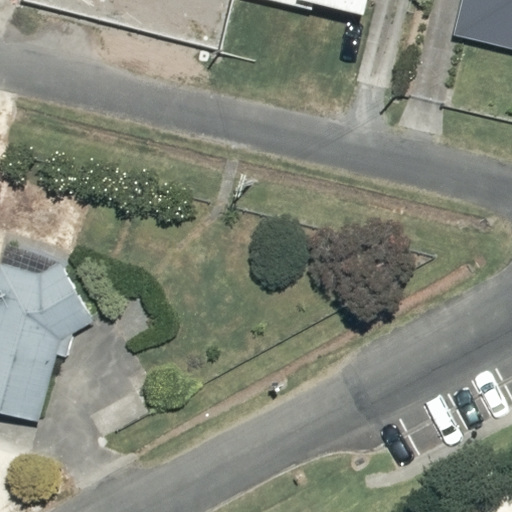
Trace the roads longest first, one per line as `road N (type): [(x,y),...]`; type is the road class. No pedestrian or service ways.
road 1 (residential): [(511,192),(0,65)]
road 2 (residential): [(511,312),(142,511)]
